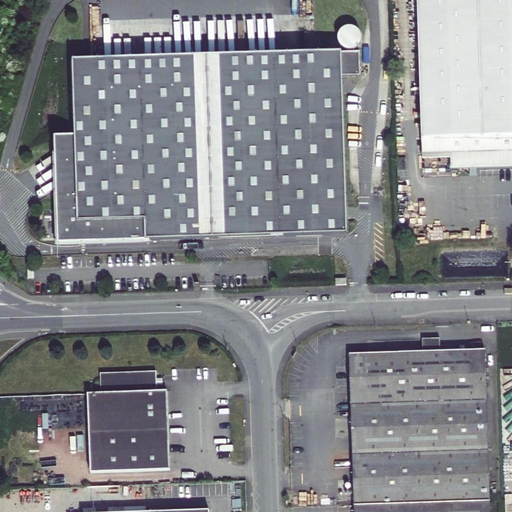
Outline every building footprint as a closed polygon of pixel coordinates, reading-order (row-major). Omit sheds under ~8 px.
[(511,0),(416,0),(422,156),(450,155),(450,169),(511,166),(511,0)] [(337,48),(359,48),(359,27),(338,26),(337,48)] [(342,54),(73,62),(75,136),(53,137),(56,239),(347,231),(342,54)] [(353,506),(490,501),(486,351),(349,355),(353,506)] [(88,395),(91,474),(170,471),(167,392),(157,392),(156,372),(101,374),(101,394),(88,395)] [(353,511),(490,511),(490,501),(353,506),(353,511)]
